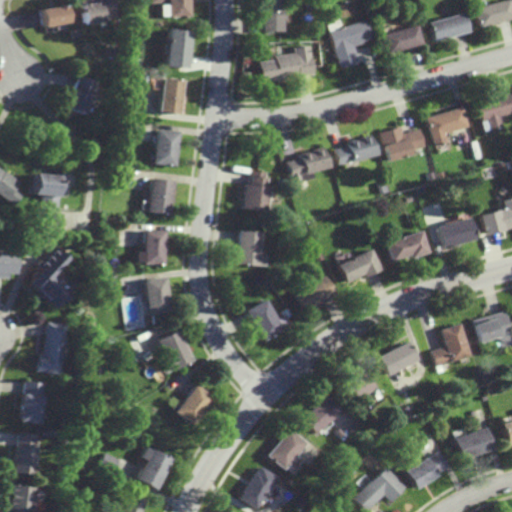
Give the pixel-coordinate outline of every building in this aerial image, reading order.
[(83,21),(80,2),(90,0),(112,0),(115,15),(83,21)] [(186,0),(186,14),(164,14),(164,0),(186,0)] [(259,30),(258,0),(278,0),(279,29),(259,30)] [(511,17),(477,27),(472,9),(500,0),(507,0),(511,14),(511,17)] [(44,23),(42,11),(66,6),(68,18),(44,23)] [(432,41),(427,22),(461,12),(467,31),(432,41)] [(337,68),(327,31),(363,20),(368,39),(359,41),(360,43),(351,45),(355,62),(337,68)] [(384,52),(379,33),(413,24),(419,43),(384,52)] [(183,66),(160,63),(164,25),(187,28),(183,66)] [(295,56),(307,54),(310,73),(295,76),(295,74),(259,80),(255,60),(272,57),(271,55),(275,54),(275,53),(279,53),(279,54),(294,51),(295,56)] [(86,112),(67,105),(71,94),(70,94),(73,84),(75,85),(79,72),(97,78),(86,112)] [(175,111),(154,108),(158,75),(179,78),(175,111)] [(480,130),(477,120),(478,120),(473,102),(504,92),(510,111),(495,115),(498,125),(480,130)] [(430,145),(422,117),(457,106),(463,125),(439,133),(442,141),(430,145)] [(399,133),(416,129),(421,146),(407,150),(408,154),(384,160),(380,146),(379,146),(376,132),(397,126),(399,133)] [(170,164),(148,162),(151,127),(174,129),(170,164)] [(334,165),(330,149),(344,145),(343,141),(367,133),(373,153),(334,165)] [(301,172),(300,171),(296,173),(300,186),(291,189),(283,161),(296,157),(295,153),(319,146),(325,165),(301,172)] [(511,176),(509,176),(508,171),(507,171),(506,168),(504,169),(505,171),(500,172),(498,164),(502,163),(502,162),(507,161),(511,176)] [(0,168),(4,171),(5,169),(15,177),(16,176),(20,180),(15,186),(23,192),(14,204),(0,193),(0,168)] [(55,224),(38,223),(41,193),(32,192),(35,170),(60,173),(55,224)] [(261,185),(265,186),(262,210),(237,207),(240,182),(245,183),(246,175),(247,170),(263,172),(261,185)] [(164,213),(141,210),(145,177),(168,180),(164,213)] [(377,193),(374,183),(382,181),(385,191),(377,193)] [(511,199),(511,226),(482,235),(476,215),(499,208),(500,209),(501,209),(499,200),(511,196),(511,199)] [(440,248),(434,226),(456,220),(454,214),(465,211),(472,238),(440,248)] [(159,264),(141,263),(143,229),(160,229),(159,264)] [(260,266),(231,263),(235,229),(256,231),(254,254),(261,254),(260,266)] [(424,252),(425,252),(424,252),(408,257),(407,254),(388,260),(382,241),(418,230),(424,252)] [(53,272),(63,282),(65,280),(73,288),(55,308),(48,301),(47,302),(34,290),(35,289),(27,282),(31,276),(31,275),(35,271),(36,272),(40,267),(37,263),(54,245),(62,251),(67,257),(53,272)] [(362,276),(360,273),(342,281),(334,264),(367,248),(377,269),(362,276)] [(0,251),(15,251),(15,272),(7,272),(7,277),(0,277),(0,251)] [(315,261),(311,254),(317,251),(320,258),(315,261)] [(331,292),(302,312),(290,295),(296,291),(294,288),(304,282),(306,284),(320,275),(331,292)] [(148,313),(142,278),(160,276),(165,311),(148,313)] [(258,341),(240,310),(260,299),(278,329),(258,341)] [(281,319),(277,312),(284,308),(288,315),(281,319)] [(511,344),(500,348),(497,338),(495,338),(495,337),(477,341),(475,335),(474,335),(470,320),(503,311),(511,344)] [(66,334),(65,333),(65,338),(66,338),(65,346),(63,345),(60,374),(35,370),(36,360),(38,360),(38,353),(42,353),(46,321),(67,324),(66,329),(67,329),(66,334)] [(434,366),(429,350),(444,345),(439,328),(458,322),(469,354),(434,366)] [(162,373),(155,360),(164,356),(155,338),(172,330),(187,361),(162,373)] [(386,375),(376,356),(406,340),(416,359),(386,375)] [(370,386),(348,403),(336,386),(342,381),(340,378),(348,372),(351,375),(358,370),(370,386)] [(472,385),(469,378),(475,376),(477,383),(472,385)] [(42,395),(44,396),(43,404),(41,404),(38,423),(18,421),(21,393),(22,393),(24,381),(43,383),(42,395)] [(187,426),(182,422),(183,420),(173,412),(176,408),(174,406),(191,384),(209,398),(187,426)] [(489,395),(487,387),(494,385),(496,394),(489,395)] [(312,434),(298,418),(323,395),(337,411),(312,434)] [(406,414),(402,408),(407,405),(411,411),(406,414)] [(103,416),(97,412),(100,408),(106,412),(103,416)] [(511,443),(506,445),(500,424),(511,420),(511,443)] [(459,460),(451,438),(484,426),(491,448),(459,460)] [(279,470),(262,456),(284,429),(301,443),(279,470)] [(37,457),(34,456),(32,475),(12,472),(17,432),(36,434),(35,447),(38,448),(37,457)] [(151,450),(151,449),(170,459),(155,490),(135,480),(145,460),(140,457),(144,447),(151,450)] [(446,466),(434,474),(434,475),(414,489),(402,471),(424,457),(424,458),(436,451),(446,466)] [(96,467),(111,473),(116,460),(102,453),(96,467)] [(403,486),(387,501),(381,495),(364,511),(351,497),(369,480),(370,481),(384,466),(403,486)] [(271,477),(251,510),(235,499),(238,493),(237,493),(250,472),(252,473),(255,467),(271,477)] [(327,479),(321,475),(322,473),(318,470),(320,467),(330,474),(327,479)] [(42,501),(33,500),(31,511),(26,511),(25,511),(9,511),(10,509),(7,509),(10,485),(43,490),(42,501)] [(118,511),(122,503),(116,501),(120,490),(144,500),(140,511),(118,511)]
